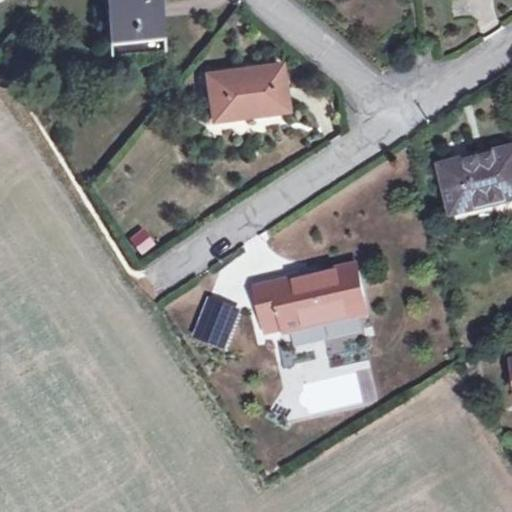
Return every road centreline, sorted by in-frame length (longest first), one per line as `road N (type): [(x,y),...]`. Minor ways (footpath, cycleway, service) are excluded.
road 1 (residential): [(398,120),(159,278)]
road 2 (residential): [(398,120),(265,0)]
road 3 (residential): [(511,47),(398,120)]
